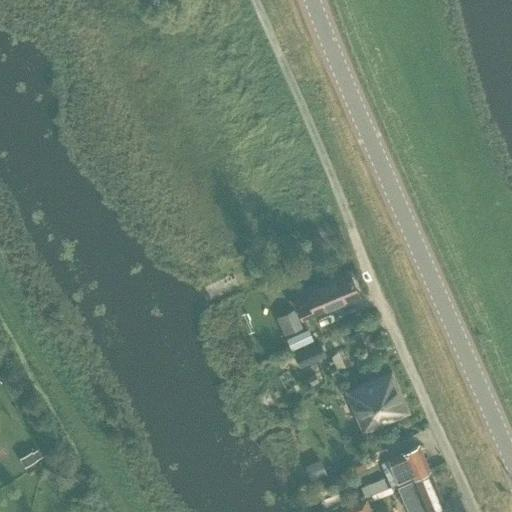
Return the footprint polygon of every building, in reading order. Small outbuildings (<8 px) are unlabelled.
[(311,301),(299,306),(303,317),(359,295),(349,270),(306,288),(311,301)] [(237,294),(231,279),(216,285),(223,300),(237,294)] [(295,308),(277,316),(284,333),(287,332),(298,328),(302,326),(295,308)] [(298,330),(285,335),(291,349),(312,340),(308,326),(298,330)] [(300,367),(326,356),(321,341),(294,352),(300,367)] [(393,371),(347,390),(364,431),(410,412),(393,371)] [(392,485),(430,469),(420,445),(401,453),(402,454),(389,459),(396,476),(389,479),(392,485)] [(31,452),(20,458),(25,465),(35,460),(31,452)] [(321,458),(305,465),(312,480),(327,473),(321,458)] [(405,483),(399,486),(410,511),(423,511),(444,504),(431,472),(405,483)] [(366,496),(388,487),(385,479),(362,488),(366,496)] [(372,511),(367,499),(351,507),(351,508),(353,511),(372,511)]
